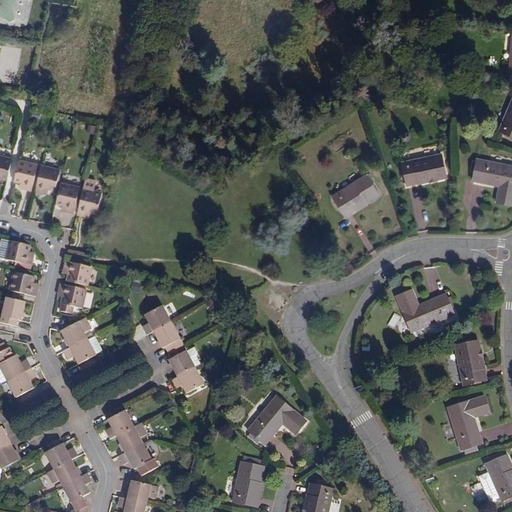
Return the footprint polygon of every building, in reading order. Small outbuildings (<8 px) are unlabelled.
[(511,101),(499,131),(511,136),(511,101)] [(442,155),(403,164),(407,187),(446,178),(442,155)] [(0,178),(6,180),(11,159),(0,156),(0,178)] [(30,191),(36,165),(18,161),(13,182),(20,184),(24,185),(23,189),(30,191)] [(511,166),(477,161),(473,181),(500,186),(497,202),(511,205),(511,166)] [(58,170),(41,166),(34,192),(41,194),(42,189),(47,190),(53,191),(58,170)] [(363,203),(364,204),(379,195),(367,176),(332,198),(343,215),(363,203)] [(93,181),(85,179),(82,189),(76,215),(83,217),(84,212),(88,213),(95,214),(100,193),(91,191),(93,181)] [(78,188),(59,183),(54,204),(61,206),(66,207),(65,212),(72,214),(78,188)] [(364,205),(364,204),(363,203),(343,215),(345,217),(364,205)] [(0,258),(4,260),(8,241),(1,240),(0,243),(0,258)] [(27,258),(28,253),(30,247),(8,241),(4,260),(30,266),(31,259),(27,258)] [(60,281),(86,287),(90,269),(68,264),(67,270),(65,276),(61,275),(60,281)] [(26,296),(35,298),(36,291),(30,289),(32,285),(33,278),(13,273),(8,291),(26,296)] [(85,291),(59,285),(57,292),(62,293),(61,297),(59,305),(80,310),(85,291)] [(448,307),(450,306),(447,299),(445,300),(443,296),(417,307),(411,291),(396,298),(411,333),(426,326),(439,321),(452,316),(449,310),(448,307)] [(0,318),(0,317),(0,324),(15,327),(16,321),(20,322),(24,303),(4,298),(0,318)] [(155,333),(172,324),(163,307),(146,315),(150,322),(142,327),(147,337),(155,333)] [(93,331),(87,319),(69,329),(61,333),(66,342),(70,349),(88,339),(86,335),(93,331)] [(182,344),(172,324),(155,333),(163,348),(165,347),(168,352),(182,344)] [(89,341),(88,339),(70,349),(68,350),(64,352),(69,361),(75,358),(79,366),(83,364),(98,356),(97,355),(103,351),(96,337),(89,341)] [(477,382),(477,385),(481,384),(480,382),(486,380),(477,342),(454,347),(463,386),(473,383),(477,382)] [(186,351),(182,344),(168,352),(171,358),(169,359),(177,376),(194,367),(200,364),(196,356),(197,353),(195,350),(196,350),(195,346),(193,346),(190,348),(190,349),(186,351)] [(0,383),(1,385),(7,382),(31,369),(26,361),(20,364),(16,356),(0,363),(0,383)] [(171,380),(176,390),(182,387),(186,394),(203,385),(194,367),(177,376),(171,380)] [(7,382),(17,399),(32,391),(34,390),(29,381),(35,378),(31,369),(7,382)] [(489,413),(484,396),(447,408),(460,451),(481,444),(473,418),(489,413)] [(307,422),(278,398),(249,432),(266,445),(283,424),(296,435),(307,422)] [(125,410),(109,419),(114,428),(106,432),(110,440),(118,436),(134,427),(125,410)] [(141,423),(134,427),(118,436),(123,445),(127,452),(143,443),(140,438),(147,435),(141,423)] [(0,448),(10,443),(1,426),(0,426),(0,448)] [(0,465),(1,468),(19,459),(10,443),(0,448),(0,465)] [(124,453),(118,457),(122,465),(130,461),(135,469),(137,467),(142,475),(155,468),(151,460),(143,443),(127,452),(124,453)] [(46,452),(55,470),(72,461),(78,457),(74,448),(67,452),(63,444),(46,452)] [(511,477),(510,473),(511,472),(511,468),(506,455),(486,465),(502,501),(511,496),(511,477)] [(200,474),(204,460),(195,458),(191,472),(200,474)] [(60,481),(63,486),(80,477),(76,469),(72,461),(55,470),(48,474),(54,485),(60,481)] [(258,484),(261,485),(264,468),(242,463),(234,503),(253,507),(258,484)] [(63,486),(71,500),(80,495),(82,494),(87,491),(84,486),(91,482),(87,473),(82,476),(80,477),(63,486)] [(151,484),(132,480),(129,493),(127,499),(146,503),(148,497),(155,498),(158,486),(151,484)] [(262,485),(261,485),(258,484),(253,507),(257,508),(262,485)] [(327,511),(333,490),(310,485),(304,511),(327,511)] [(71,500),(75,508),(71,510),(70,511),(85,511),(87,504),(85,504),(80,495),(71,500)] [(144,511),(146,503),(127,499),(120,497),(118,507),(125,508),(123,511),(144,511)]
